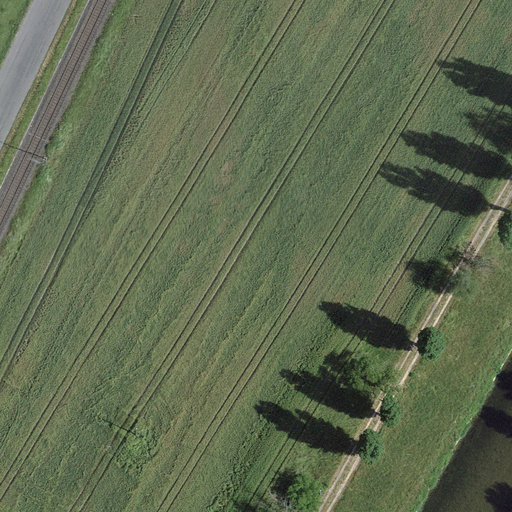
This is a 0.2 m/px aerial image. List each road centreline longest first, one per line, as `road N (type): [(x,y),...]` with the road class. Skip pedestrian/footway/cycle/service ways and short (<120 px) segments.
road 1 (track): [(322,511),(511,183)]
road 2 (tertiary): [(57,0),(0,121)]
